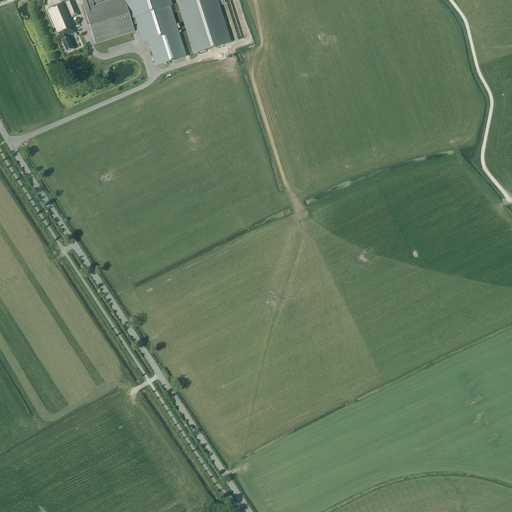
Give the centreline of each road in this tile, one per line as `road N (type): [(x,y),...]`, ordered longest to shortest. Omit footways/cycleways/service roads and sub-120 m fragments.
road 1 (tertiary): [(249,511),(0,125)]
road 2 (unknown): [(0,157),(237,511)]
road 3 (track): [(450,0),(491,99),(483,165),(510,201)]
